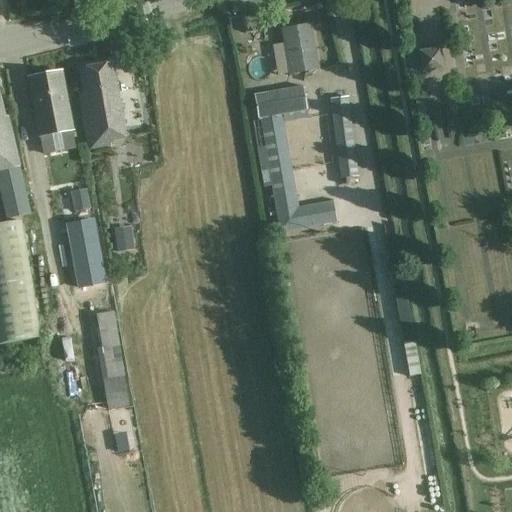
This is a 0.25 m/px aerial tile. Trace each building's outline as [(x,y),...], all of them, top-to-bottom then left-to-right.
[(310,26),(282,31),(290,74),(317,69),(310,26)] [(439,50),(419,53),(422,73),(442,70),(439,50)] [(86,133),(90,151),(110,148),(109,142),(125,139),(122,126),(124,126),(112,63),(79,70),(83,91),(78,92),(86,133)] [(39,135),(43,156),(75,149),(71,129),(61,72),(29,78),(39,135)] [(0,193),(6,220),(30,215),(19,166),(9,116),(8,116),(1,84),(0,84),(0,193)] [(255,95),(279,234),(336,224),(333,203),(297,209),(282,123),(308,119),(303,87),(255,95)] [(330,99),(340,179),(357,177),(347,97),(330,99)] [(90,210),(86,190),(70,193),(74,213),(90,210)] [(0,343),(42,338),(23,220),(0,223),(0,343)] [(77,289),(104,284),(92,220),(65,226),(77,289)] [(132,250),(130,229),(114,231),(116,252),(132,250)] [(405,297),(402,281),(392,283),(395,299),(405,297)] [(113,313),(95,316),(101,349),(98,350),(108,409),(128,406),(113,313)] [(413,344),(403,346),(408,378),(418,377),(413,344)] [(70,367),(72,415),(85,415),(83,366),(70,367)]
